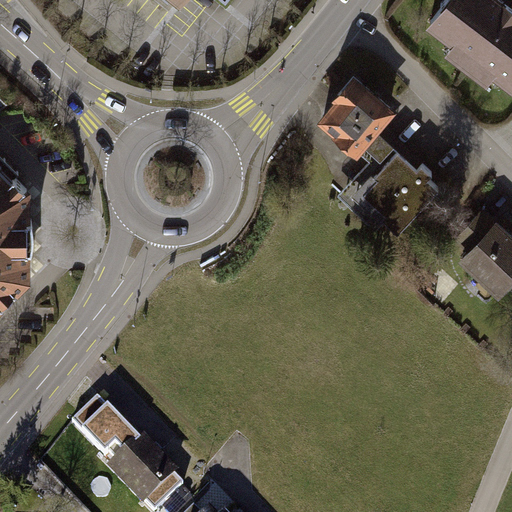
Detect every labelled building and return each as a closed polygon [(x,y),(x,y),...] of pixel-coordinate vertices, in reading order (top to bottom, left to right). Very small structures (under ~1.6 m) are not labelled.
[(511,4),(506,0),(442,0),(427,19),(451,38),(444,47),(482,77),(489,68),(511,86),(511,4)] [(341,98),(324,117),(358,146),(392,105),(355,74),(338,95),(341,98)] [(398,154),(363,189),(399,225),(434,189),(398,154)] [(0,301),(27,274),(26,228),(26,184),(0,159),(0,301)] [(472,249),(465,257),(500,290),(511,276),(511,234),(497,221),(491,228),(478,215),(458,236),(472,249)] [(180,474),(143,433),(109,464),(146,505),(180,474)]
